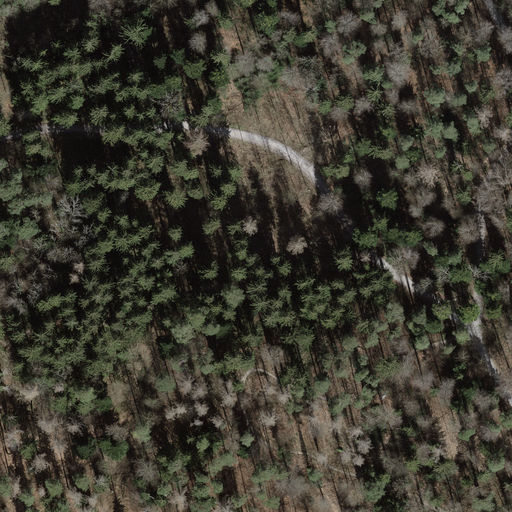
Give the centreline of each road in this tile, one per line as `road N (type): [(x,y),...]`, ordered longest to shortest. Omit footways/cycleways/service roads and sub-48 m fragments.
road 1 (track): [(176,126),(249,137),(287,153),(382,263),(477,330)]
road 2 (track): [(477,330),(484,194),(511,143)]
road 3 (track): [(0,138),(176,126)]
road 4 (track): [(100,0),(176,126)]
